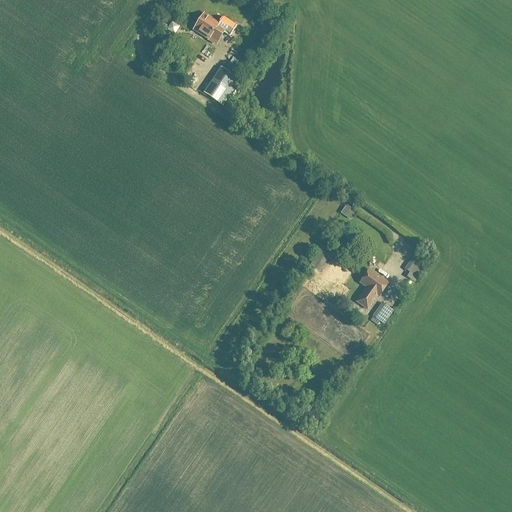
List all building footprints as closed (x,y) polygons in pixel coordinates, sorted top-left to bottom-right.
[(194,29),(210,39),(210,41),(213,43),(214,43),(216,44),(223,33),(229,37),(237,26),(224,17),(219,24),(204,14),(194,29)] [(241,80),(220,66),(203,92),(223,106),(241,80)] [(309,260),(310,261),(312,263),(310,265),(315,268),(328,250),(320,245),(319,244),(309,260)] [(425,263),(415,256),(405,270),(415,277),(425,263)] [(389,283),(370,269),(360,283),(367,288),(357,302),(367,309),(378,295),(379,297),(389,283)] [(393,310),(383,303),(373,317),(383,324),(393,310)]
